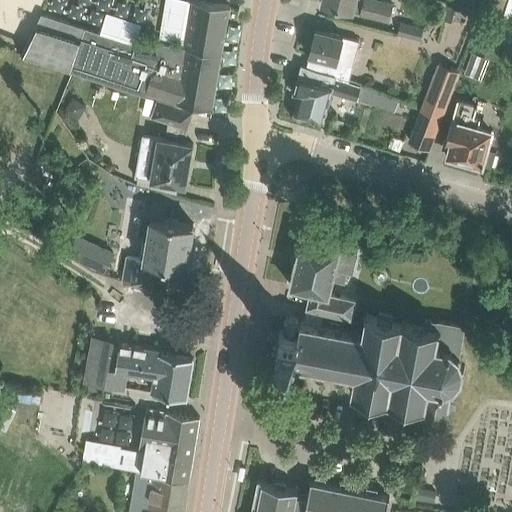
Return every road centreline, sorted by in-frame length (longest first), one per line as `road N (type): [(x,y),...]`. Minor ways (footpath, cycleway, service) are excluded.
road 1 (tertiary): [(205,511),(257,140)]
road 2 (unclassified): [(511,210),(257,140)]
road 3 (tertiary): [(257,140),(255,67),(266,0)]
